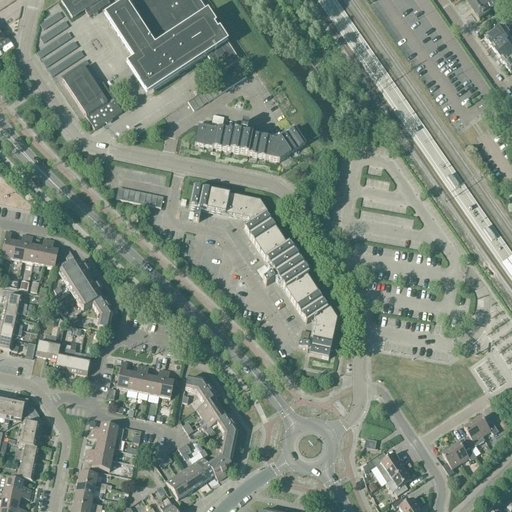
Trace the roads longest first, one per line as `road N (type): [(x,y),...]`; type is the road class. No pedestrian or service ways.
road 1 (residential): [(33,0),(23,56),(75,138),(280,188),(338,271)]
road 2 (secondary): [(297,428),(240,360),(43,174)]
road 3 (residential): [(153,458),(179,441),(174,433),(88,409)]
road 4 (unclassified): [(359,390),(365,314),(338,271)]
road 5 (residential): [(88,409),(98,362),(125,336),(165,345)]
